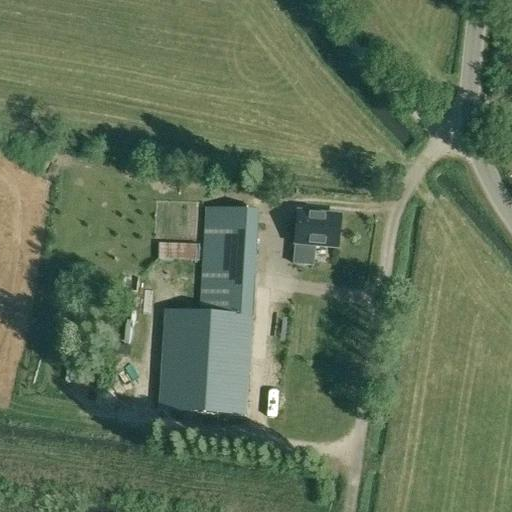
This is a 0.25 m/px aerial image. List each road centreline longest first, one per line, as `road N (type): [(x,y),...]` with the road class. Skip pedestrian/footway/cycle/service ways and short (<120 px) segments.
road 1 (track): [(390,237),(349,511)]
road 2 (unclassified): [(471,132),(452,139),(413,180),(390,237)]
road 3 (unclassified): [(471,132),(468,86),(481,0)]
